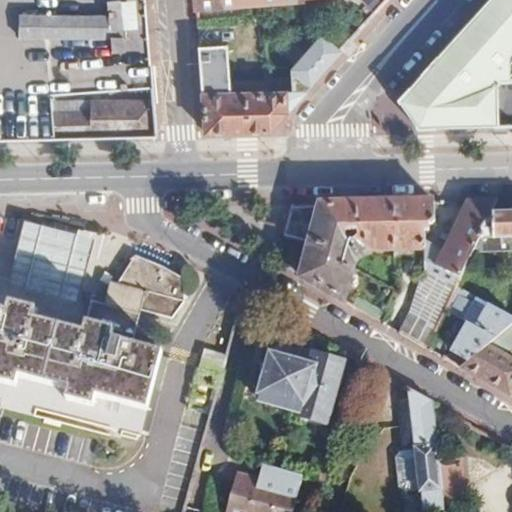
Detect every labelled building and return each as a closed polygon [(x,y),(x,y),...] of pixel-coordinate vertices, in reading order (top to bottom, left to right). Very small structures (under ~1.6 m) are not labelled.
[(0,0),(0,139),(159,136),(147,0),(0,0)] [(511,0),(488,0),(401,98),(416,123),(419,127),(511,125),(511,0)] [(235,45),(200,48),(204,93),(238,91),(235,45)] [(238,91),(204,93),(207,132),(270,131),(307,89),(238,91)] [(468,201),(467,201),(448,242),(437,264),(461,277),(474,251),(494,211),(499,200),(468,201)] [(322,203),(310,244),(301,276),(344,300),(355,261),(369,247),(424,248),(424,237),(429,237),(429,232),(429,225),(436,219),(436,202),(322,203)] [(310,244),(322,203),(290,203),(281,236),(310,244)] [(511,211),(494,211),(474,251),(511,251),(511,211)] [(99,243),(27,224),(12,285),(81,303),(99,243)] [(429,237),(424,237),(424,248),(423,269),(432,274),(437,264),(448,242),(429,232),(429,237)] [(0,380),(16,385),(19,376),(68,389),(65,398),(91,405),(94,396),(144,410),(162,352),(130,342),(140,309),(177,319),(187,303),(189,294),(187,281),(171,269),(140,256),(121,289),(115,289),(108,310),(95,306),(85,337),(35,323),(37,314),(10,305),(7,315),(0,312),(0,380)] [(461,277),(437,264),(432,274),(456,287),(461,277)] [(423,269),(411,308),(398,331),(427,348),(445,312),(445,311),(456,287),(432,274),(423,269)] [(475,298),(456,287),(445,311),(445,312),(463,320),(475,298)] [(489,306),(475,298),(463,320),(466,322),(478,327),(489,306)] [(478,327),(466,322),(447,359),(461,367),(511,323),(511,318),(489,306),(478,327)] [(511,360),(503,355),(511,347),(511,323),(461,367),(511,396),(511,360)] [(275,357),(272,356),(259,403),(325,422),(341,365),(317,359),(319,352),(280,341),(275,357)] [(226,356),(207,350),(202,367),(221,372),(226,356)] [(362,364),(351,358),(335,413),(346,417),(353,393),(362,364)] [(380,374),(362,364),(353,393),(371,403),(380,374)] [(389,379),(380,374),(371,403),(375,405),(389,379)] [(433,404),(407,389),(418,491),(421,491),(423,511),(437,510),(437,511),(444,511),(444,506),(442,487),(433,404)] [(255,487),(234,480),(223,511),(281,511),(282,511),(283,511),(290,511),(301,478),(261,466),(255,487)] [(469,484),(442,487),(444,506),(471,502),(469,484)]
